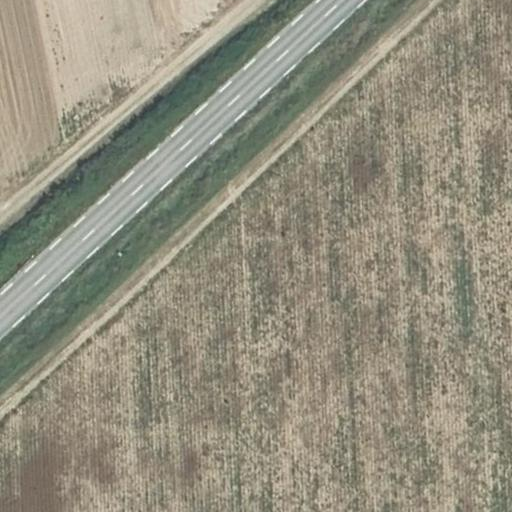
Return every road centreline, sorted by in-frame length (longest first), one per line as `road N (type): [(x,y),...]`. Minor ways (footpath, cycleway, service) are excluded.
road 1 (track): [(437,0),(0,408)]
road 2 (tertiary): [(0,311),(335,0)]
road 3 (track): [(254,0),(0,208)]
